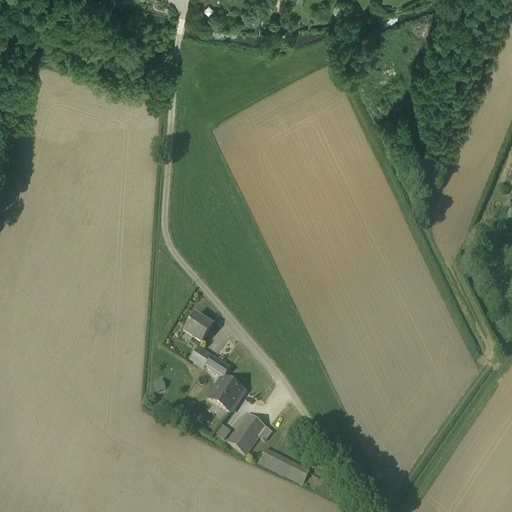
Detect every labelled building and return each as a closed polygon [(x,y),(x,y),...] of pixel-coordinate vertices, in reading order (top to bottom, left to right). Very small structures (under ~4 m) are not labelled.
[(213,329),(195,317),(184,333),(202,345),(213,329)] [(210,358),(198,350),(191,361),(203,369),(210,358)] [(274,380),(231,352),(222,366),(212,359),(206,368),(223,379),(210,400),(231,413),(244,393),(259,403),(274,380)] [(163,380),(155,382),(157,391),(165,389),(163,380)] [(272,433),(248,416),(227,444),(245,457),(259,439),(265,443),(272,433)] [(216,435),(224,441),(231,431),(223,426),(216,435)] [(310,473),(265,451),(259,464),(303,486),(310,473)]
